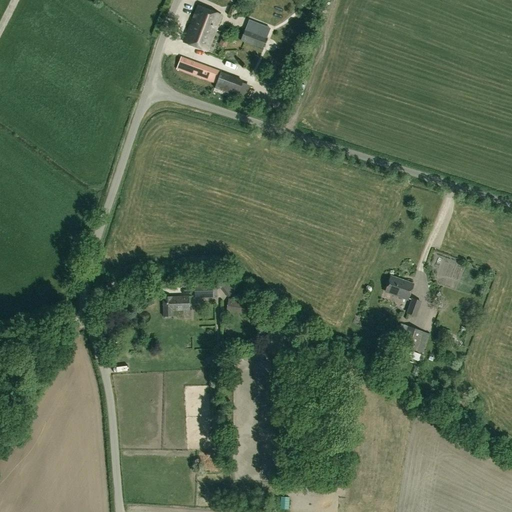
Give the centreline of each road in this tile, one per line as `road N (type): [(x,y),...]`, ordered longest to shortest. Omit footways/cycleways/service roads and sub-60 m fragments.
road 1 (unclassified): [(118,511),(108,383),(81,287),(147,87)]
road 2 (unclassified): [(147,87),(511,204)]
